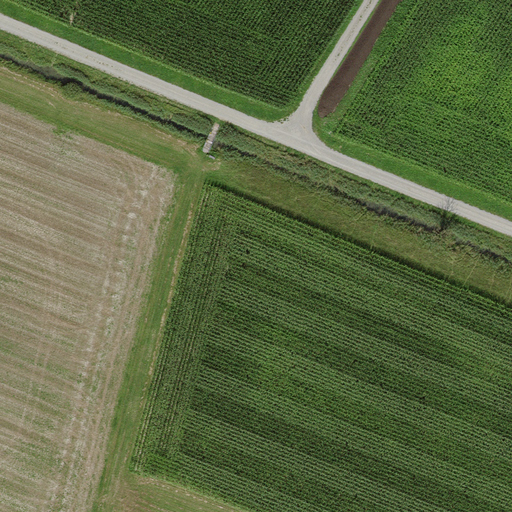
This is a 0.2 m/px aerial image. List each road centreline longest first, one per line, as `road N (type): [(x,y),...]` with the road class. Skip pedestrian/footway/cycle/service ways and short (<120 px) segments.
road 1 (track): [(511,231),(0,22)]
road 2 (track): [(202,152),(113,511)]
road 3 (track): [(286,140),(374,0)]
